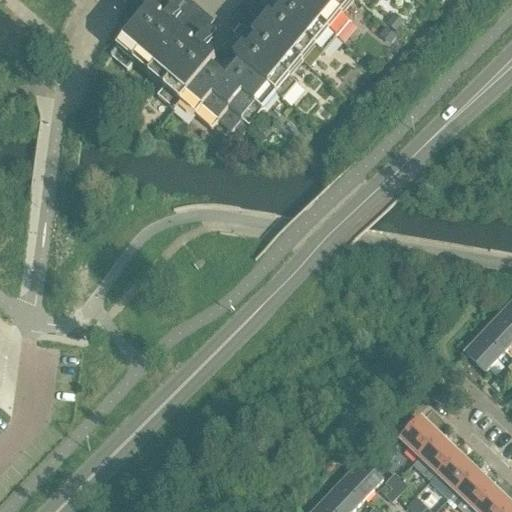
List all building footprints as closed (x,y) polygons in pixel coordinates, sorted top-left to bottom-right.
[(234,61),(277,98),(284,105),(299,88),(291,81),(317,51),(324,57),(351,25),(344,19),(357,4),(352,0),(286,0),(281,6),(274,0),(258,0),(268,8),(245,34),(234,25),(230,30),(247,45),(234,61)] [(277,98),(234,61),(226,71),(201,50),(216,33),(210,27),(201,38),(176,16),(184,6),(179,1),(178,3),(177,1),(170,9),(169,8),(161,18),(153,11),(112,60),(128,74),(135,66),(165,92),(159,100),(175,114),(182,106),(213,133),(219,125),(232,136),(242,124),(250,130),(277,98)] [(397,17),(388,27),(397,34),(405,24),(397,17)] [(382,38),(392,45),(397,39),(387,31),(382,38)] [(331,114),(325,109),(319,116),(325,121),(331,114)] [(243,125),(238,131),(243,136),(248,130),(243,125)] [(268,142),(262,133),(255,137),(261,146),(268,142)] [(505,355),(511,347),(511,324),(504,317),(485,336),(505,355)] [(486,376),(505,355),(485,336),(466,357),(486,376)] [(421,424),(402,444),(420,462),(422,463),(441,443),(437,440),(439,438),(433,432),(431,434),(421,424)] [(420,462),(413,469),(432,487),(439,480),(458,460),(441,443),(422,463),(420,462)] [(439,480),(432,487),(449,502),(456,496),(476,476),(458,460),(439,480)] [(344,484),(364,504),(382,485),(362,465),(344,484)] [(456,496),(449,502),(456,509),(463,502),(472,511),(475,511),(494,493),(480,481),(476,476),(456,496)] [(392,494),(402,484),(395,478),(386,488),(392,494)] [(333,511),(356,511),(364,504),(344,484),(326,504),(333,511)] [(402,484),(392,494),(393,494),(399,500),(408,490),(402,484)] [(494,493),(475,511),(510,511),(511,510),(494,493)] [(393,507),(399,500),(393,494),(386,501),(393,507)]
